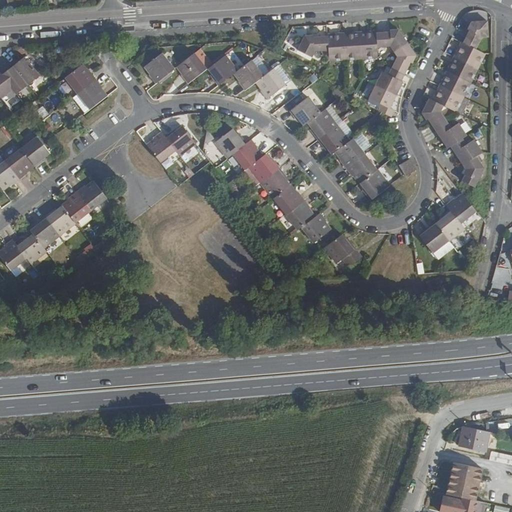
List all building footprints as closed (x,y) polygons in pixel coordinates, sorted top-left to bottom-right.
[(417,55),(400,29),(391,29),(391,35),(388,35),(387,32),(376,33),(376,30),(370,31),(370,33),(366,33),(366,31),(353,32),(353,34),(349,34),(349,32),(338,33),(338,35),(334,35),(334,33),(327,33),(327,36),(316,36),(316,39),(313,39),(313,34),(305,35),(298,50),(313,57),(316,50),(328,50),(329,59),(379,57),(378,47),(391,46),(398,57),(390,75),(383,72),(370,98),(383,104),(380,111),(393,117),(396,110),(391,108),(393,104),(391,103),(392,100),(394,102),(400,89),(398,88),(400,85),(401,86),(404,82),(402,80),(409,65),(407,64),(409,61),(413,62),(417,55)] [(477,198),(485,178),(481,173),(483,171),(479,166),(483,163),(474,150),(467,155),(463,149),(467,147),(458,135),(451,139),(439,122),(442,115),(455,121),(483,62),(475,57),(480,45),(487,45),(487,29),(471,30),(466,38),(471,40),(469,44),(467,43),(462,51),(460,50),(457,56),(460,58),(458,61),(455,60),(449,72),(452,74),(450,77),(447,76),(443,85),(445,87),(443,90),(441,89),(435,101),(438,102),(436,106),(433,105),(431,110),(428,108),(421,123),(426,130),(428,129),(442,150),(444,148),(446,151),(444,153),(448,159),(451,157),(458,167),(459,166),(461,168),(460,170),(467,180),(465,185),(467,187),(464,192),(477,198)] [(175,70),(163,53),(146,66),(152,73),(150,75),(156,84),(175,70)] [(207,71),(195,54),(178,67),(185,76),(183,77),(188,85),(207,71)] [(39,76),(24,57),(13,65),(28,84),(39,76)] [(237,72),(226,57),(209,69),(214,77),(212,79),(218,87),(235,74),(237,72)] [(264,77),(253,61),(237,72),(235,74),(241,82),(239,84),(245,91),(256,83),(264,77)] [(28,84),(13,65),(1,74),(12,88),(16,94),(28,84)] [(76,94),(95,79),(89,72),(87,73),(81,65),(64,78),(76,94)] [(285,86),(273,70),(264,77),(256,83),(262,90),(260,92),(266,100),(285,86)] [(12,88),(1,74),(0,72),(0,96),(1,97),(12,88)] [(88,110),(105,97),(99,90),(102,88),(95,79),(76,94),(88,110)] [(324,111),(312,95),(293,109),(299,117),(301,116),(307,124),(311,121),(324,111)] [(37,110),(42,118),(48,114),(42,106),(37,110)] [(340,124),(327,108),(324,111),(311,121),(317,129),(314,131),(320,139),(340,124)] [(351,140),(340,124),(320,139),(327,147),(329,145),(334,153),(337,150),(351,140)] [(197,143),(184,125),(177,131),(175,129),(167,135),(178,149),(182,154),(197,143)] [(233,154),(247,143),(241,135),(239,137),(233,129),(216,141),(229,157),(233,154)] [(167,135),(164,131),(156,137),(157,139),(150,145),(162,161),(178,149),(167,135)] [(51,152),(39,135),(22,147),(35,164),(37,166),(45,160),(43,158),(51,152)] [(366,153),(354,138),(351,140),(337,150),(344,159),(341,161),(347,168),(366,153)] [(249,167),(263,157),(257,149),(258,147),(253,139),(247,143),(233,154),(245,170),(249,167)] [(35,164),(22,147),(7,159),(21,178),(29,172),(27,170),(35,164)] [(379,169),(366,153),(347,168),(353,176),(356,175),(361,182),(379,169)] [(280,169),(274,161),(272,162),(266,155),(263,157),(249,167),(261,183),(280,169)] [(416,170),(409,158),(399,165),(400,166),(407,176),(416,170)] [(21,178),(7,159),(0,164),(0,182),(4,187),(11,182),(12,184),(21,178)] [(290,186),(284,178),(286,177),(280,169),(261,183),(273,199),(290,186)] [(390,185),(379,169),(361,182),(367,190),(365,191),(371,200),(390,185)] [(106,198),(93,181),(85,187),(83,185),(75,191),(91,210),(106,198)] [(285,214),(304,200),(298,192),(296,194),(290,186),(273,199),(285,214)] [(91,210),(75,191),(67,197),(69,199),(62,205),(75,222),(91,210)] [(475,210),(462,194),(455,199),(453,197),(445,204),(449,209),(460,223),(475,210)] [(314,218),(308,210),(310,208),(304,200),(285,214),(297,231),(301,228),(314,218)] [(59,235),(75,222),(62,205),(53,211),(52,209),(44,216),(59,235)] [(460,223),(449,209),(441,215),(442,218),(435,224),(448,240),(464,227),(460,223)] [(330,232),(324,224),(326,222),(319,214),(314,218),(301,228),(313,245),(330,232)] [(43,247),(59,235),(44,216),(36,221),(38,224),(30,230),(33,234),(43,247)] [(431,253),(448,240),(435,224),(427,230),(425,228),(417,234),(431,253)] [(364,255),(352,239),(349,241),(344,233),(327,245),(339,262),(345,258),(351,265),(364,255)] [(43,247),(33,234),(24,240),(23,239),(16,245),(26,258),(30,263),(46,251),(43,247)] [(16,245),(12,240),(3,247),(4,248),(0,251),(0,256),(11,271),(26,258),(16,245)] [(485,458),(489,438),(463,433),(458,452),(485,458)] [(511,469),(511,461),(493,457),(491,465),(511,469)] [(478,484),(481,472),(452,466),(449,478),(478,484)] [(474,504),(478,484),(449,478),(444,498),(460,501),(474,504)] [(482,511),(483,506),(474,504),(460,501),(459,505),(440,500),(437,511),(482,511)]
